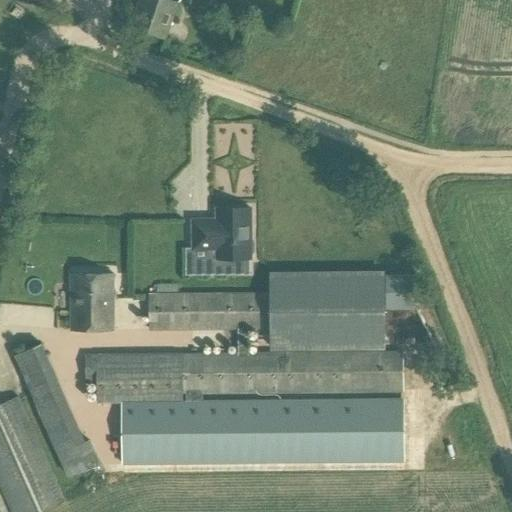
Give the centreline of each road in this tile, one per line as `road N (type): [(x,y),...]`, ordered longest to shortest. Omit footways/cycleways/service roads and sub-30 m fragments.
road 1 (track): [(96,38),(410,162)]
road 2 (track): [(511,464),(413,191),(410,162)]
